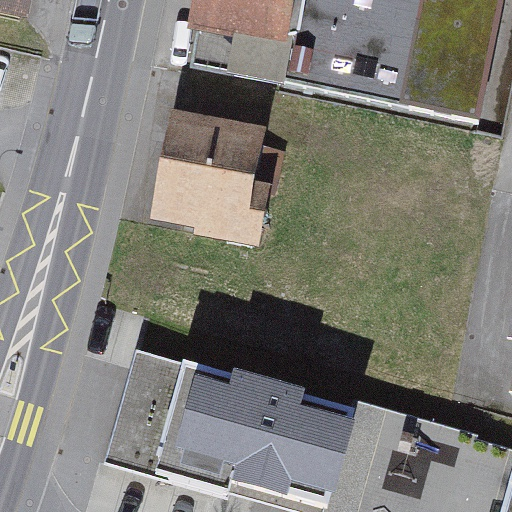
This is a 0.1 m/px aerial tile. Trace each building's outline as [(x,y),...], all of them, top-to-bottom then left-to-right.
[(31,0),(0,0),(0,14),(28,20),(31,0)] [(301,0),(190,0),(184,34),(292,53),(301,0)] [(511,35),(511,0),(433,0),(411,127),(494,141),(511,35)] [(292,142),(186,123),(165,244),(271,263),(292,142)] [(356,511),(381,422),(151,362),(121,476),(259,511),(356,511)]
